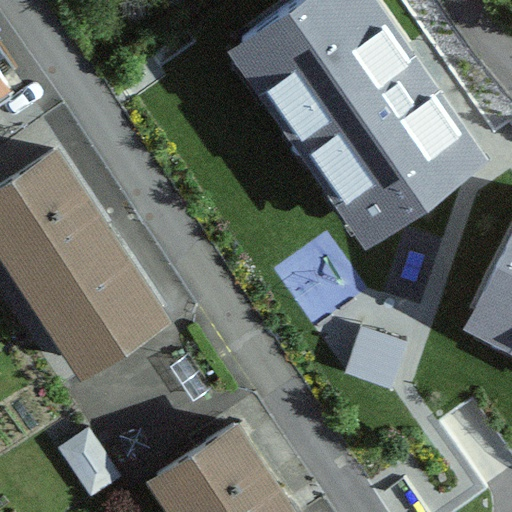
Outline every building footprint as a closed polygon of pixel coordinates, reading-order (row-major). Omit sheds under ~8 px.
[(370,226),(480,151),(375,0),(297,0),(241,38),(370,226)] [(160,309),(46,135),(0,165),(0,266),(68,370),(160,309)] [(511,333),(511,234),(472,312),(511,333)] [(177,393),(203,375),(187,352),(161,369),(177,393)] [(300,511),(225,398),(133,458),(169,511),(300,511)]
